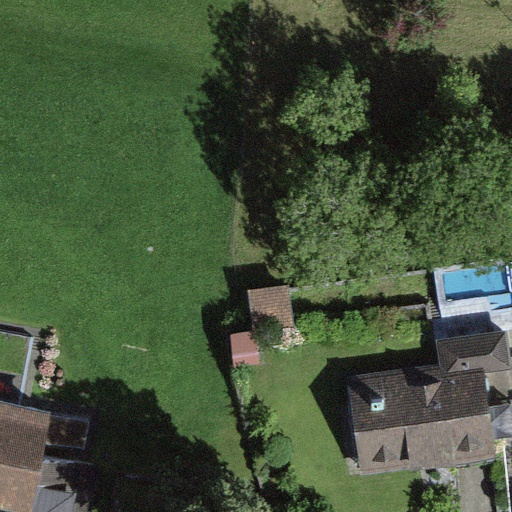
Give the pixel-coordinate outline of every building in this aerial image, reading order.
[(511,252),(443,257),(447,320),(511,315),(511,252)] [(307,317),(300,280),(263,287),(270,324),(307,317)] [(267,358),(264,331),(242,334),(245,361),(267,358)] [(359,387),(368,459),(511,440),(511,335),(450,343),(455,375),(359,387)] [(0,397),(0,502),(12,505),(10,511),(93,511),(100,475),(55,467),(66,409),(0,397)]
